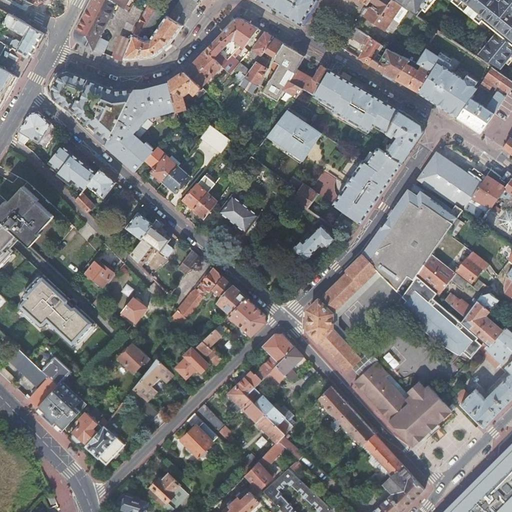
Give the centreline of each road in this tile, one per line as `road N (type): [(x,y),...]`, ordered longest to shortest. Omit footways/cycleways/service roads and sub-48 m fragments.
road 1 (residential): [(443,122),(232,2),(148,73),(113,74),(50,48)]
road 2 (residential): [(25,95),(283,320)]
road 3 (residential): [(283,320),(87,501)]
road 4 (residential): [(443,122),(354,252),(283,320)]
road 5 (residential): [(168,300),(32,158),(3,138)]
road 6 (residential): [(283,320),(442,488)]
road 7 (secondary): [(87,501),(70,468),(0,397)]
